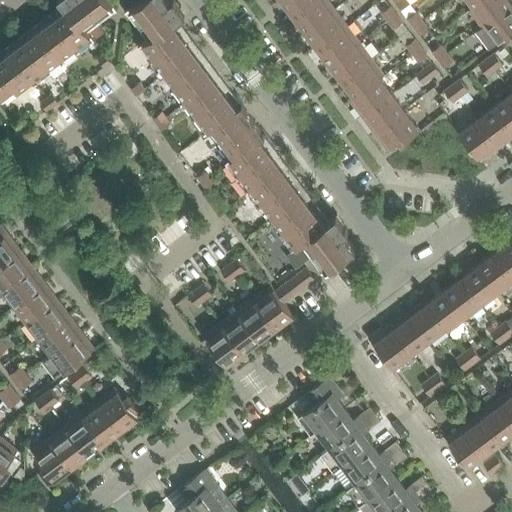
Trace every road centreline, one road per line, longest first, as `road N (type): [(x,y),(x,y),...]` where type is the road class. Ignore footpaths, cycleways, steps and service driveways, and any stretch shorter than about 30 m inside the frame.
road 1 (residential): [(405,270),(199,0)]
road 2 (residential): [(114,488),(334,324)]
road 3 (residential): [(475,511),(334,324)]
road 4 (residential): [(405,270),(511,190)]
